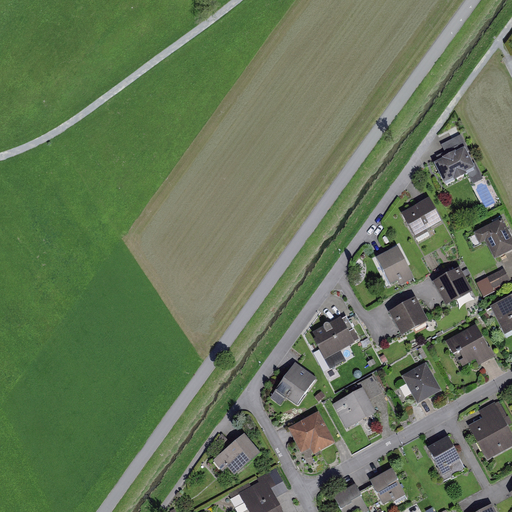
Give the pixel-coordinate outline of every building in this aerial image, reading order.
[(464,135),(444,145),(449,155),(435,163),(447,185),(477,170),(468,154),(473,152),(464,135)] [(443,222),(430,199),(403,215),(420,244),(433,237),(429,230),(443,222)] [(511,249),(511,236),(503,219),(476,234),(482,246),(489,242),(497,258),(511,249)] [(400,247),(377,259),(393,289),(415,278),(400,247)] [(461,268),(435,282),(448,306),(473,292),(461,268)] [(504,270),(487,279),(487,280),(493,291),(510,283),(507,277),(504,270)] [(494,295),(487,280),(477,285),(484,299),(494,295)] [(511,296),(492,308),(508,336),(511,333),(511,296)] [(417,298),(390,312),(403,337),(430,323),(417,298)] [(346,316),(312,334),(326,360),(360,342),(346,316)] [(477,325),(446,343),(461,369),(476,360),(480,367),(496,357),(477,325)] [(319,379),(296,364),(278,391),(301,406),(319,379)] [(429,364),(404,378),(419,405),(444,391),(429,364)] [(362,390),(335,405),(349,430),(379,414),(371,400),(385,392),(376,376),(360,385),(362,390)] [(511,428),(498,403),(482,412),(486,419),(470,427),(491,466),(511,454),(511,428)] [(323,413),(291,430),(308,462),(340,444),(323,413)] [(262,454),(245,435),(219,457),(236,476),(262,454)] [(450,438),(427,451),(444,481),(467,468),(450,438)] [(393,468),(369,482),(385,511),(388,511),(411,499),(393,468)] [(288,489),(277,469),(259,479),(261,482),(233,498),(241,511),(285,511),(276,495),(288,489)] [(355,484),(334,496),(342,511),(370,511),(371,511),(355,484)]
